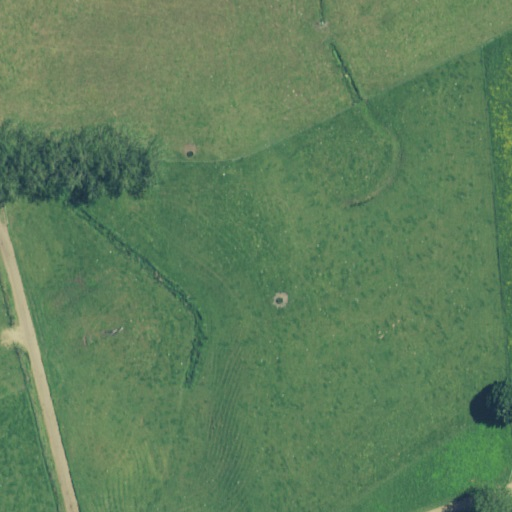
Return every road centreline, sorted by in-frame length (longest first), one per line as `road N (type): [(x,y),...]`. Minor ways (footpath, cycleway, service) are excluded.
road 1 (track): [(511,426),(197,511)]
road 2 (track): [(0,264),(67,511)]
